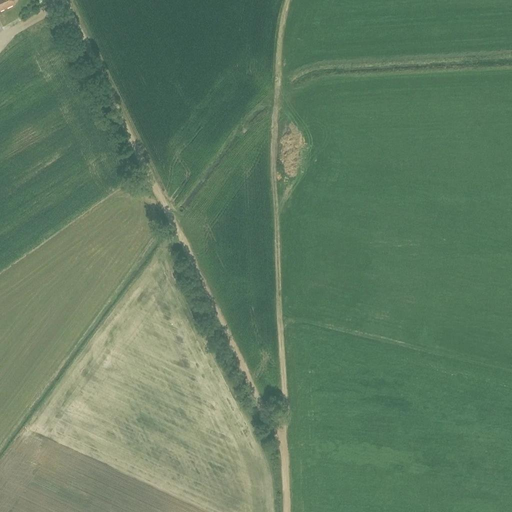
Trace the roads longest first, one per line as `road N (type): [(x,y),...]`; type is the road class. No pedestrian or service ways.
road 1 (track): [(77,25),(282,451)]
road 2 (track): [(282,451),(275,116)]
road 3 (track): [(173,224),(190,216),(244,141),(275,116)]
